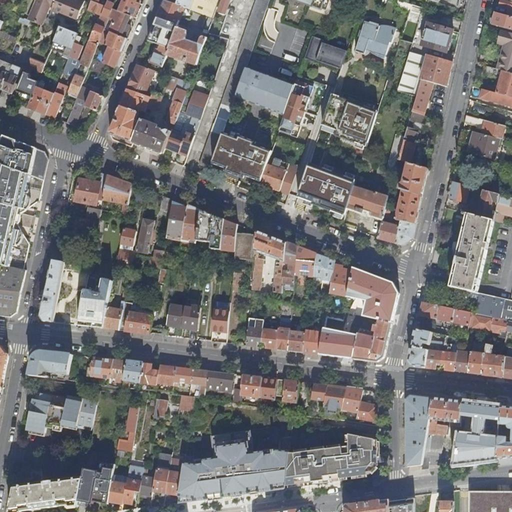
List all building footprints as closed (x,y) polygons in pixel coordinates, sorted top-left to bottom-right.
[(0,21),(4,23),(7,14),(6,13),(11,0),(0,0),(0,10),(1,11),(0,13),(0,21)] [(29,20),(41,25),(49,6),(51,0),(35,0),(37,1),(29,20)] [(81,0),(55,0),(52,7),(51,10),(63,15),(62,16),(76,22),(85,1),(81,0)] [(86,47),(81,61),(83,62),(82,65),(86,67),(83,73),(86,75),(99,43),(102,37),(110,18),(113,9),(115,4),(112,3),(113,0),(108,0),(108,1),(104,0),(92,0),(88,10),(107,17),(103,27),(96,24),(86,47)] [(116,0),(115,4),(113,9),(131,16),(136,18),(140,9),(138,8),(140,4),(136,2),(136,0),(116,0)] [(180,0),(178,5),(191,10),(194,0),(180,0)] [(194,0),(191,10),(190,11),(194,12),(207,17),(209,18),(213,19),(219,0),(194,0)] [(256,0),(238,53),(237,59),(214,124),(213,123),(199,165),(205,167),(211,169),(213,163),(219,147),(224,132),(235,101),(236,96),(237,95),(246,67),(248,61),(253,48),(255,42),(269,0),(256,0)] [(230,0),(222,0),(218,12),(225,14),(230,0)] [(324,0),(297,0),(322,8),(324,0)] [(511,1),(508,0),(501,0),(500,5),(509,8),(508,13),(511,14),(511,1)] [(191,10),(178,5),(165,1),(162,8),(158,17),(179,25),(182,18),(191,21),(194,12),(190,11),(191,10)] [(115,20),(110,32),(112,32),(128,39),(133,26),(128,24),(131,16),(113,9),(110,18),(115,20)] [(191,21),(190,22),(203,27),(207,17),(194,12),(191,21)] [(511,16),(495,12),(492,24),(511,29),(511,16)] [(170,49),(178,28),(179,25),(158,17),(154,27),(149,41),(161,45),(170,49)] [(208,33),(211,24),(213,19),(209,18),(204,32),(207,33),(208,33)] [(78,60),(83,46),(78,44),(88,22),(84,20),(79,34),(73,49),(70,57),(78,60)] [(392,29),(380,26),(379,25),(379,24),(370,21),(370,22),(365,21),(362,30),(361,30),(359,36),(361,37),(355,51),(365,54),(366,51),(371,52),(386,57),(390,43),(392,43),(396,29),(392,27),(392,29)] [(453,31),(428,23),(421,45),(447,52),(453,31)] [(219,36),(222,27),(211,24),(208,33),(210,33),(219,36)] [(61,27),(55,42),(73,49),(79,34),(61,27)] [(208,33),(207,33),(205,36),(202,39),(200,45),(188,41),(186,38),(188,35),(187,31),(178,28),(170,49),(167,55),(197,66),(210,33),(208,33)] [(506,48),(504,47),(498,69),(500,69),(503,70),(511,72),(511,32),(501,30),(497,42),(507,45),(506,48)] [(128,39),(112,32),(107,42),(103,40),(104,38),(102,37),(99,43),(110,47),(122,52),(125,46),(128,39)] [(327,41),(313,36),(305,58),(319,63),(319,61),(342,69),(348,52),(326,44),(327,41)] [(156,49),(151,63),(162,67),(167,55),(170,49),(161,45),(159,50),(156,49)] [(86,47),(83,46),(78,60),(81,61),(86,47)] [(122,52),(110,47),(103,63),(115,69),(119,60),(122,52)] [(428,57),(410,53),(398,91),(417,97),(428,57)] [(412,111),(424,115),(428,103),(433,83),(447,87),(453,62),(428,55),(428,57),(417,97),(415,103),(412,111)] [(31,59),(18,92),(33,98),(39,82),(30,78),(31,75),(30,75),(32,70),(30,69),(30,67),(43,72),(46,64),(31,59)] [(0,89),(13,94),(23,70),(0,60),(0,89)] [(51,66),(46,64),(43,72),(42,73),(48,75),(51,66)] [(145,95),(155,71),(138,65),(134,75),(128,89),(145,95)] [(485,73),(497,77),(500,69),(498,69),(487,66),(485,73)] [(254,103),(264,73),(246,67),(237,95),(236,96),(254,103)] [(511,72),(503,70),(501,78),(497,93),(511,96),(511,72)] [(270,75),(264,73),(254,103),(259,105),(265,107),(276,78),(270,75)] [(81,87),(84,80),(75,76),(69,92),(78,95),(81,87)] [(173,100),(174,101),(183,104),(191,83),(170,76),(166,87),(176,91),(173,100)] [(265,107),(285,114),(292,95),(295,85),(276,78),(265,107)] [(47,116),(55,94),(42,89),(44,83),(39,81),(39,82),(33,98),(29,108),(38,112),(47,116)] [(63,88),(59,86),(55,94),(47,116),(55,119),(64,98),(63,95),(61,94),(63,88)] [(83,105),(97,112),(100,104),(104,97),(81,87),(78,95),(67,123),(75,126),(83,105)] [(511,96),(497,93),(487,90),(479,87),(478,90),(482,92),(481,98),(511,106),(511,96)] [(384,92),(372,88),(364,111),(375,115),(384,92)] [(151,97),(145,95),(128,89),(125,97),(121,107),(138,113),(140,110),(146,112),(151,97)] [(197,117),(196,119),(195,123),(199,125),(209,96),(195,91),(186,113),(193,116),(197,117)] [(329,106),(346,111),(350,97),(334,92),(329,106)] [(157,111),(162,96),(153,93),(151,97),(146,112),(148,113),(150,109),(157,111)] [(302,98),(292,95),(285,114),(283,120),(295,124),(294,126),(300,128),(311,98),(303,96),(302,98)] [(183,104),(174,101),(169,116),(172,117),(170,122),(171,122),(168,130),(163,131),(159,129),(160,127),(142,120),(141,123),(134,142),(164,154),(166,148),(180,113),(183,104)] [(135,121),(138,113),(121,107),(117,117),(110,133),(114,140),(132,147),(134,142),(141,123),(135,121)] [(423,123),(425,115),(424,115),(412,111),(410,119),(423,123)] [(188,156),(195,136),(187,132),(186,135),(180,133),(181,128),(180,128),(185,116),(184,114),(180,113),(166,148),(188,156)] [(501,138),(502,139),(506,126),(467,115),(466,119),(465,123),(477,126),(477,128),(486,131),(485,134),(501,138)] [(408,127),(405,136),(399,160),(410,163),(414,164),(418,152),(415,151),(416,146),(415,146),(420,130),(408,127)] [(485,134),(475,131),(469,152),(495,159),(501,138),(485,134)] [(241,139),(224,132),(219,147),(213,163),(231,170),(234,171),(242,174),(262,182),(268,165),(273,151),(253,143),(246,141),(241,139)] [(0,164),(2,165),(45,180),(49,161),(45,152),(17,142),(0,134),(0,164)] [(388,166),(396,169),(399,160),(405,136),(397,134),(388,166)] [(268,165),(262,182),(261,185),(281,192),(288,171),(290,164),(282,161),(275,159),(273,166),(268,165)] [(302,185),(321,191),(328,169),(310,163),(302,185)] [(427,181),(430,168),(414,164),(410,163),(405,182),(403,184),(402,189),(404,190),(407,191),(419,194),(423,195),(427,181)] [(288,171),(296,174),(299,167),(290,164),(288,171)] [(45,180),(2,165),(0,173),(0,265),(12,268),(25,270),(31,245),(24,234),(22,234),(22,232),(19,231),(21,223),(24,209),(27,210),(28,208),(31,208),(41,200),(45,180)] [(211,169),(205,167),(202,173),(209,176),(211,169)] [(289,195),(296,174),(288,171),(281,192),(289,195)] [(108,176),(102,174),(100,183),(79,180),(75,202),(97,206),(100,189),(106,190),(108,176)] [(108,176),(106,190),(104,201),(125,205),(124,207),(122,215),(128,215),(131,200),(133,185),(122,181),(108,176)] [(500,195),(452,182),(449,194),(448,198),(467,203),(469,192),(484,196),(479,214),(469,211),(468,215),(495,222),(497,214),(491,212),(494,203),(499,204),(500,195)] [(351,188),(340,184),(334,203),(345,207),(351,188)] [(133,185),(131,200),(138,202),(140,188),(133,185)] [(355,186),(348,208),(357,211),(358,207),(372,212),(371,216),(384,220),(389,197),(376,193),(375,193),(355,186)] [(399,234),(397,243),(404,244),(414,238),(415,234),(420,212),(423,195),(419,194),(407,191),(404,190),(403,197),(401,197),(399,204),(401,205),(398,219),(402,220),(401,225),(399,234)] [(511,198),(500,195),(499,204),(497,214),(495,222),(503,224),(506,215),(511,216),(511,198)] [(174,201),(164,197),(161,211),(172,214),(174,201)] [(172,214),(168,239),(183,242),(183,239),(189,206),(184,204),(174,201),(172,214)] [(198,209),(189,206),(183,239),(197,241),(202,210),(198,209)] [(89,209),(86,220),(88,221),(95,222),(99,223),(100,221),(102,211),(89,208),(89,209)] [(226,220),(202,210),(197,241),(213,242),(213,249),(223,250),(226,220)] [(495,222),(468,215),(465,214),(464,216),(467,216),(451,288),(456,289),(478,293),(495,222)] [(86,220),(77,219),(73,237),(91,240),(94,226),(95,222),(88,221),(86,220)] [(145,220),(139,252),(149,254),(156,222),(145,220)] [(239,225),(226,220),(223,250),(237,251),(238,233),(239,225)] [(384,222),(380,238),(389,240),(397,243),(399,234),(401,225),(384,222)] [(137,232),(125,230),(122,244),(129,246),(134,247),(137,232)] [(275,238),(258,232),(258,235),(256,261),(254,275),(253,290),(262,291),(265,260),(259,258),(259,253),(282,261),(281,267),(277,266),(274,292),(283,293),(284,289),(288,243),(275,238)] [(238,233),(237,251),(236,259),(256,261),(258,235),(238,233)] [(288,243),(284,289),(295,290),(296,277),(299,247),(294,245),(288,243)] [(122,244),(121,249),(119,256),(119,259),(134,262),(136,254),(136,252),(133,251),(128,250),(129,246),(122,244)] [(309,251),(299,247),(296,277),(315,279),(315,276),(318,255),(318,254),(309,251)] [(164,260),(165,252),(157,251),(156,258),(164,260)] [(444,254),(435,252),(433,263),(441,265),(444,254)] [(323,257),(318,255),(315,276),(322,277),(324,278),(325,276),(327,258),(323,257)] [(67,258),(66,265),(78,267),(79,260),(67,258)] [(156,258),(152,258),(150,267),(162,270),(164,260),(156,258)] [(332,259),(327,258),(325,276),(324,278),(324,279),(326,279),(333,280),(334,281),(337,261),(332,259)] [(119,259),(117,267),(133,270),(134,262),(119,259)] [(66,263),(55,261),(51,280),(43,316),(45,319),(47,322),(55,323),(65,265),(66,263)] [(345,264),(337,261),(334,281),(333,280),(331,293),(349,296),(354,273),(344,271),(345,269),(345,268),(345,264)] [(0,316),(2,317),(12,318),(15,316),(18,313),(28,271),(25,270),(12,268),(0,265),(0,316)] [(396,282),(355,267),(354,270),(354,273),(349,296),(368,301),(365,315),(378,319),(381,319),(395,323),(401,293),(396,282)] [(178,272),(162,270),(161,276),(160,282),(175,284),(178,272)] [(99,294),(86,291),(80,326),(91,327),(105,329),(107,317),(109,307),(114,283),(105,281),(103,288),(100,288),(99,294)] [(443,286),(428,282),(426,292),(428,292),(428,294),(428,295),(441,298),(443,286)] [(478,304),(481,294),(478,293),(456,289),(454,299),(478,304)] [(511,300),(511,301),(496,298),(481,294),(478,304),(477,315),(510,322),(511,322),(511,300)] [(107,317),(105,329),(113,330),(120,331),(122,323),(125,305),(126,303),(126,302),(123,301),(122,306),(123,307),(122,310),(109,307),(107,317)] [(232,303),(217,301),(216,310),(231,311),(232,303)] [(122,323),(120,331),(126,331),(129,313),(132,313),(133,304),(126,303),(125,305),(122,323)] [(426,304),(424,303),(420,317),(437,320),(439,307),(426,304)] [(177,327),(176,337),(177,337),(183,338),(185,328),(184,328),(187,308),(172,305),(169,325),(177,327)] [(184,328),(185,328),(199,330),(202,308),(188,306),(187,308),(184,328)] [(453,323),(456,310),(439,307),(437,320),(447,322),(453,323)] [(231,311),(216,310),(215,314),(214,331),(229,333),(231,311)] [(469,327),(472,314),(456,310),(453,323),(469,327)] [(129,313),(126,331),(129,332),(150,334),(154,317),(132,313),(129,313)] [(510,322),(477,315),(472,314),(469,327),(487,330),(500,332),(499,337),(507,339),(508,332),(510,322)] [(250,319),(248,346),(257,347),(258,341),(263,341),(265,329),(266,320),(250,319)] [(360,336),(355,358),(380,361),(387,357),(392,334),(395,323),(381,319),(380,325),(376,325),(375,331),(378,332),(377,337),(367,335),(360,334),(360,336)] [(280,321),(280,331),(279,335),(278,349),(283,350),(289,351),(292,331),(292,329),(291,329),(292,327),(292,325),(292,323),(280,321)] [(292,331),(289,351),(295,351),(305,352),(307,335),(308,331),(308,326),(302,325),(301,332),(292,331)] [(265,329),(263,341),(269,342),(269,348),(278,349),(279,335),(280,331),(265,329)] [(360,336),(325,329),(324,333),(321,354),(337,356),(355,358),(360,336)] [(433,333),(417,330),(414,346),(410,361),(414,367),(426,368),(429,351),(424,350),(425,345),(430,346),(431,341),(433,333)] [(307,335),(305,352),(313,353),(321,354),(324,333),(308,331),(307,335)] [(446,336),(433,333),(431,341),(445,344),(446,336)] [(476,374),(484,375),(487,345),(474,342),(472,353),(470,374),(476,374)] [(449,371),(456,372),(458,354),(451,354),(452,346),(445,345),(443,353),(442,364),(447,365),(446,371),(449,371)] [(504,378),(506,358),(493,356),(494,346),(487,345),(484,375),(494,376),(504,378)] [(2,347),(0,346),(0,393),(2,394),(4,387),(10,357),(2,347)] [(429,351),(426,368),(433,369),(436,370),(437,364),(442,364),(443,353),(429,351)] [(31,376),(49,378),(50,373),(67,375),(70,376),(74,355),(57,353),(45,352),(34,359),(33,368),(31,376)] [(462,373),(470,374),(472,353),(458,352),(458,354),(456,372),(462,373)] [(98,358),(95,357),(93,368),(89,368),(88,377),(111,379),(111,378),(112,376),(115,360),(98,358)] [(122,382),(125,383),(129,362),(121,361),(115,360),(112,376),(111,378),(114,378),(113,380),(116,380),(117,379),(123,379),(122,382)] [(137,362),(129,362),(125,383),(124,388),(130,388),(132,382),(142,383),(142,380),(145,364),(137,362)] [(142,380),(142,383),(153,385),(152,390),(158,390),(159,384),(159,380),(161,371),(153,370),(154,365),(145,364),(142,380)] [(176,385),(176,382),(178,367),(170,366),(162,366),(161,371),(159,380),(159,384),(176,385)] [(178,367),(176,382),(192,384),(194,369),(186,368),(178,367)] [(201,385),(200,394),(206,394),(207,388),(208,384),(209,371),(202,370),(194,369),(192,384),(201,385)] [(224,373),(209,371),(208,384),(207,388),(233,391),(235,374),(224,373)] [(255,376),(246,375),(245,388),(244,395),(263,397),(264,378),(255,376)] [(271,378),(264,378),(263,397),(277,399),(279,379),(271,378)] [(287,380),(280,379),(278,396),(285,396),(287,380)] [(287,380),(285,396),(285,399),(285,402),(298,403),(301,382),(294,381),(287,380)] [(316,384),(313,400),(327,401),(330,385),(322,384),(316,384)] [(346,404),(349,388),(339,387),(330,385),(327,401),(326,403),(326,406),(345,409),(346,404)] [(362,402),(365,390),(357,389),(349,388),(346,404),(345,409),(360,412),(361,409),(362,402)] [(94,428),(99,402),(88,400),(70,396),(67,408),(65,408),(65,406),(65,405),(63,403),(61,402),(59,402),(58,403),(56,405),(56,406),(53,405),(53,403),(51,403),(52,396),(39,393),(32,430),(47,433),(48,428),(63,431),(64,425),(79,428),(79,425),(94,428)] [(183,395),(180,409),(194,411),(196,397),(183,395)] [(422,398),(412,397),(408,401),(409,467),(424,465),(425,456),(429,434),(434,399),(422,398)] [(429,470),(430,465),(443,467),(444,459),(441,459),(443,450),(445,437),(447,435),(449,426),(438,425),(437,427),(436,426),(437,421),(453,423),(452,427),(461,428),(462,424),(461,424),(464,403),(449,401),(434,399),(429,434),(425,456),(424,465),(423,471),(429,470)] [(162,400),(159,415),(167,416),(169,401),(162,400)] [(379,423),(379,405),(362,402),(361,409),(360,412),(359,419),(379,423)] [(485,405),(464,403),(461,424),(462,424),(461,428),(460,437),(477,439),(478,433),(468,432),(469,425),(477,426),(478,423),(481,423),(480,434),(487,435),(489,424),(501,425),(502,407),(485,405)] [(121,440),(120,450),(134,452),(141,407),(133,406),(129,431),(131,432),(130,441),(121,440)] [(500,441),(498,460),(511,458),(511,408),(502,407),(501,425),(506,426),(506,428),(509,428),(511,430),(511,429),(511,443),(508,444),(508,438),(500,438),(500,441)] [(153,432),(154,440),(164,439),(163,431),(153,432)] [(287,488),(288,485),(291,453),(292,438),(280,439),(279,449),(255,451),(252,431),(212,437),(215,457),(198,459),(199,463),(186,461),(180,495),(179,502),(218,497),(258,492),(287,488)] [(313,481),(313,483),(371,475),(380,465),(379,439),(372,438),(351,434),(351,446),(328,449),(328,448),(296,453),(291,453),(288,485),(313,481)] [(456,466),(498,460),(500,441),(477,439),(460,437),(456,466)] [(161,453),(159,469),(166,470),(171,471),(173,459),(174,455),(161,453)] [(171,471),(168,493),(180,495),(186,461),(173,459),(171,471)] [(133,461),(131,471),(145,474),(146,469),(147,464),(133,461)] [(32,467),(21,468),(19,475),(33,473),(32,467)] [(154,497),(152,506),(162,505),(164,492),(168,493),(171,471),(166,470),(159,469),(157,479),(155,489),(154,496),(154,497)] [(86,472),(85,477),(81,503),(92,506),(95,506),(96,504),(110,507),(111,503),(114,481),(116,473),(106,471),(105,476),(86,472)] [(144,476),(145,474),(131,471),(129,484),(128,488),(125,503),(134,505),(137,491),(142,492),(144,476)] [(142,492),(141,494),(154,497),(154,496),(155,489),(157,479),(148,477),(144,476),(142,492)] [(85,477),(17,487),(11,511),(24,511),(33,510),(34,511),(43,510),(43,509),(43,508),(50,507),(50,508),(51,509),(60,507),(61,507),(61,506),(70,505),(70,507),(72,508),(80,507),(81,503),(85,477)] [(114,481),(111,503),(125,505),(125,503),(128,488),(129,484),(114,481)] [(511,511),(511,492),(497,492),(470,492),(469,511),(511,511)] [(415,511),(415,499),(396,502),(391,502),(390,511),(415,511)] [(390,511),(391,502),(391,500),(372,503),(347,506),(346,511),(390,511)]
